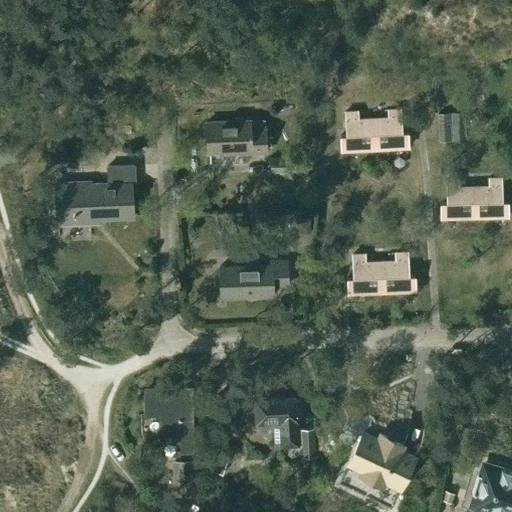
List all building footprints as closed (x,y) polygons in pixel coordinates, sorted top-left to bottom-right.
[(373,118),(374,149),(408,147),(407,132),(401,132),(400,109),(387,110),(388,118),(373,118)] [(374,149),(373,118),(357,119),(357,111),(345,112),(346,136),(340,136),(341,151),(374,149)] [(438,141),(451,141),(450,113),(437,114),(438,141)] [(466,141),(465,113),(453,113),(454,141),(466,141)] [(206,122),(207,152),(234,151),(234,153),(266,152),(264,120),(206,122)] [(295,171),(294,157),(270,158),(270,172),(295,171)] [(132,217),(131,192),(131,183),(135,183),(134,165),(107,166),(108,183),(90,184),(90,182),(55,183),(57,225),(92,223),(91,219),(132,217)] [(473,187),(474,217),(508,217),(507,201),(501,202),(501,178),(488,178),(489,186),(473,187)] [(474,217),(473,187),(458,187),(458,179),(446,179),(446,203),(440,203),(440,218),(474,217)] [(295,215),(294,233),(309,234),(309,216),(295,215)] [(380,261),(381,292),(415,291),(414,275),(408,276),(407,252),(395,253),(395,261),(380,261)] [(381,292),(380,261),(365,262),(364,254),(352,255),(353,278),(347,278),(347,294),(381,292)] [(220,297),(272,296),(272,286),(287,286),(286,260),(270,260),(270,265),(219,267),(220,297)] [(190,388),(145,389),(146,415),(160,415),(160,435),(177,435),(177,450),(191,450),(190,388)] [(254,400),(256,424),(273,423),(274,447),(302,445),(303,458),(315,457),(313,429),(297,430),(295,398),(254,400)] [(362,433),(348,464),(363,471),(361,477),(382,487),(384,481),(400,489),(414,458),(399,451),(402,445),(381,434),(378,441),(362,433)] [(229,454),(216,449),(208,469),(222,474),(229,454)] [(343,454),(335,451),(332,457),(340,461),(343,454)] [(198,492),(196,460),(172,462),(174,493),(198,492)] [(334,463),(331,470),(338,474),(341,467),(334,463)] [(511,511),(511,471),(485,463),(482,475),(477,474),(471,493),(476,494),(472,506),(491,511),(511,511)] [(332,488),(332,490),(332,492),(333,494),(335,496),(336,497),(338,497),(340,497),(342,496),(344,494),(345,492),(345,490),(345,488),(344,487),(342,485),(340,484),(338,484),(336,484),(335,485),(333,487),(332,488)] [(445,491),(442,500),(451,503),(454,495),(445,491)]
